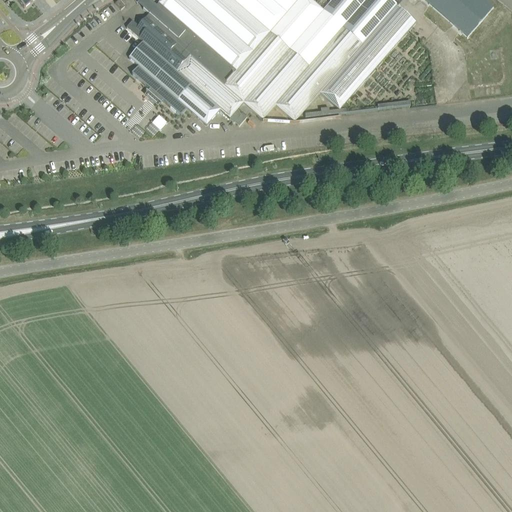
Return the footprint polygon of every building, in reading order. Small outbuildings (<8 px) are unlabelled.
[(16,0),(24,9),(35,0),(16,0)] [(141,41),(128,57),(138,65),(131,73),(183,117),(188,110),(207,126),(220,111),(230,119),(237,111),(239,109),(243,104),(252,111),(263,121),(275,106),(295,123),(320,94),(339,111),(340,112),(341,111),(416,24),(396,7),(396,6),(389,0),(333,0),(323,11),(310,0),(162,0),(156,7),(147,0),(143,0),(143,10),(149,15),(147,18),(138,28),(136,30),(142,35),(139,39),(140,40),(141,41)] [(493,8),(483,0),(424,0),(468,38),(493,8)] [(125,8),(120,1),(119,1),(115,4),(121,11),(125,8)] [(235,124),(242,115),(237,112),(230,120),(234,125),(235,124)] [(242,115),(235,124),(239,128),(247,119),(243,115),(242,115)]
